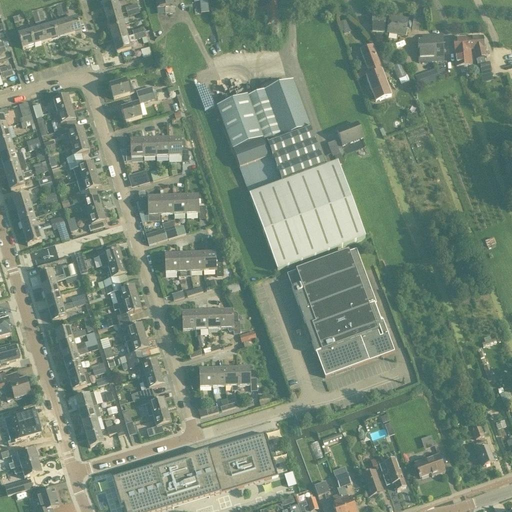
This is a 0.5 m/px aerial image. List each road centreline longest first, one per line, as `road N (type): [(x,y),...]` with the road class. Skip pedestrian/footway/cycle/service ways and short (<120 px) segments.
road 1 (residential): [(194,438),(85,74)]
road 2 (residential): [(8,250),(74,474)]
road 3 (residential): [(74,474),(194,438)]
